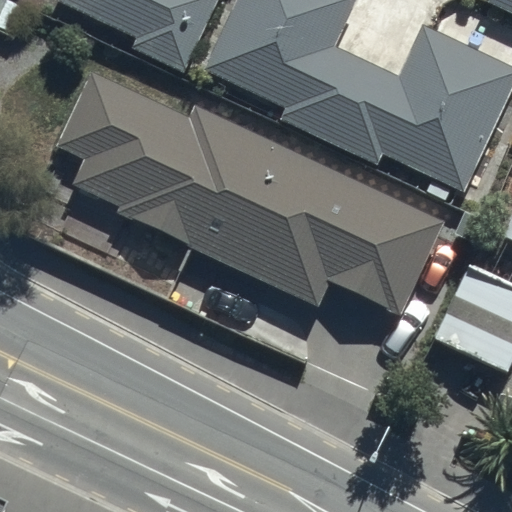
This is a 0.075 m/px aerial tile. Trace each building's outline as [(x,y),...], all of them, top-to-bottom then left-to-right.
[(61,0),(56,14),(138,49),(134,57),(183,78),(216,0),(61,0)] [(359,8),(342,0),(238,0),(201,79),(284,117),(278,130),(377,176),(383,164),(463,201),(511,96),(511,80),(418,37),(395,85),(336,57),(359,8)] [(511,0),(490,0),(487,9),(511,20),(511,0)] [(130,228),(115,260),(176,288),(191,256),(319,313),(329,291),(400,323),(442,229),(190,116),(186,125),(91,82),(58,156),(88,169),(76,195),(75,197),(115,215),(113,220),(130,228)] [(511,225),(501,249),(511,254),(511,225)] [(511,292),(471,273),(434,349),(507,385),(511,374),(511,292)]
